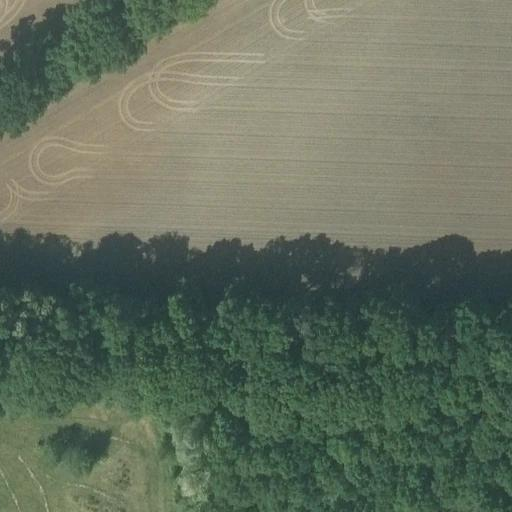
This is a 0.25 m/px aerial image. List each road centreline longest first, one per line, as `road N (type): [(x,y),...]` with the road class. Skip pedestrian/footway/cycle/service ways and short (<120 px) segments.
road 1 (track): [(511,339),(0,318)]
road 2 (unclassified): [(0,91),(145,0)]
